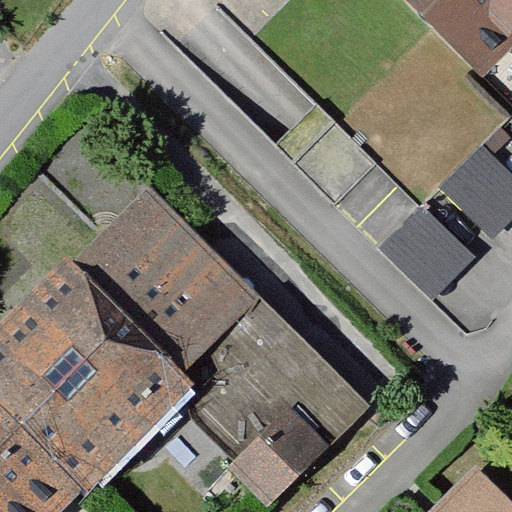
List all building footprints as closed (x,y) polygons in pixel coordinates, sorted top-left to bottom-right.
[(511,60),(511,0),(419,0),(497,76),(511,60)] [(511,223),(511,170),(484,146),(446,189),(500,237),(511,223)] [(0,511),(65,511),(266,313),(143,191),(0,333),(0,511)] [(480,254),(423,204),(384,248),(441,298),(480,254)] [(336,451),(298,413),(241,470),(279,508),(336,451)] [(509,511),(471,474),(433,511),(509,511)]
